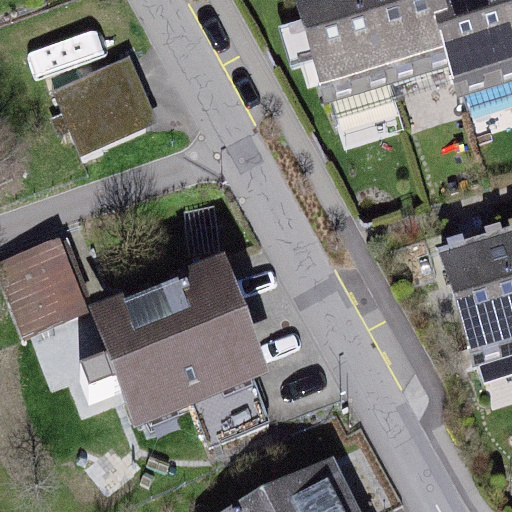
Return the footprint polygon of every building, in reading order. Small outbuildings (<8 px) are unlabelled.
[(511,0),(337,0),(297,12),(327,112),(452,74),(470,131),(511,117),(511,0)] [(59,101),(87,166),(155,135),(125,71),(59,101)] [(0,271),(0,287),(15,334),(83,311),(66,251),(0,271)] [(511,261),(453,279),(483,379),(511,370),(511,261)] [(95,331),(137,458),(263,412),(215,288),(95,331)] [(282,511),(352,511),(337,483),(282,511)]
